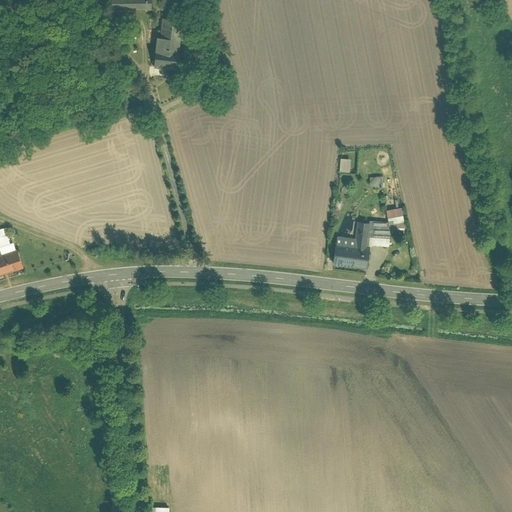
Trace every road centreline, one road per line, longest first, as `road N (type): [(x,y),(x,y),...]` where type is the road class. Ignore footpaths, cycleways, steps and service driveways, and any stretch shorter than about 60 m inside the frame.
road 1 (tertiary): [(511,299),(241,273),(121,271)]
road 2 (residential): [(121,271),(142,511)]
road 3 (tertiary): [(121,271),(0,295)]
